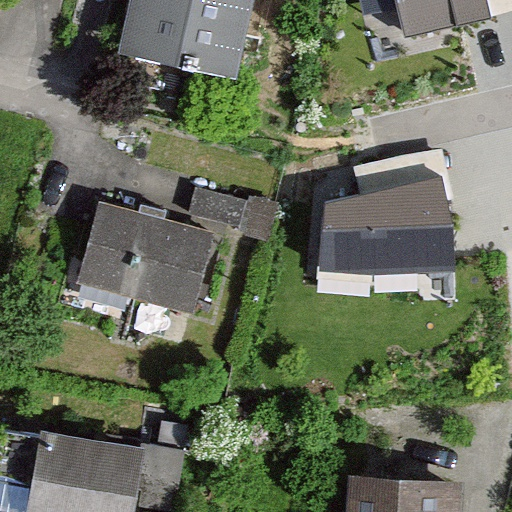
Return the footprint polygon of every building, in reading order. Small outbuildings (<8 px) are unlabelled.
[(135,0),(123,56),(232,81),(249,0),(135,0)] [(396,0),(406,45),(490,28),(483,0),(396,0)] [(326,186),(317,269),(375,275),(375,267),(455,266),(455,200),(442,140),(354,162),(358,178),(326,186)] [(76,285),(194,309),(210,232),(92,208),(76,285)] [(130,511),(141,451),(37,433),(23,511),(130,511)] [(455,511),(458,485),(350,479),(348,511),(455,511)]
